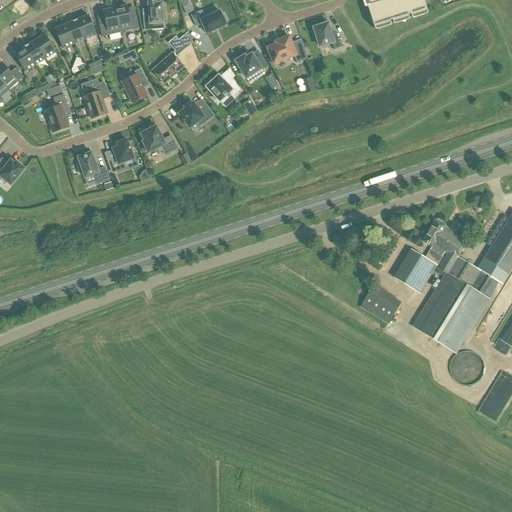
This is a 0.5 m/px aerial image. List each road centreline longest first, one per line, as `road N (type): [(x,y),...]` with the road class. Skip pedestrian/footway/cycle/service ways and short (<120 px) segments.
road 1 (unclassified): [(0,344),(138,287),(511,168)]
road 2 (primary): [(0,306),(511,143)]
road 3 (residential): [(0,124),(26,150),(50,151),(166,102),(214,57),(278,23)]
